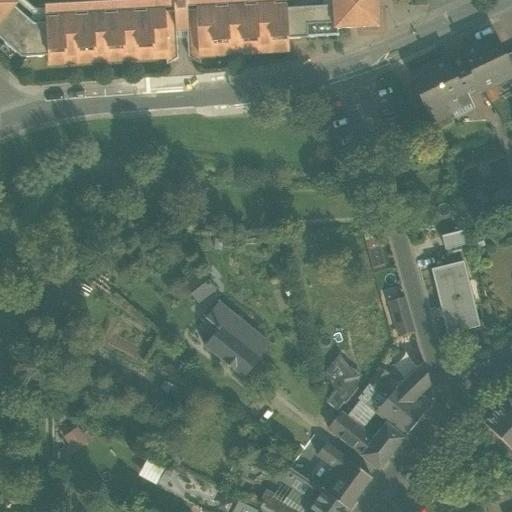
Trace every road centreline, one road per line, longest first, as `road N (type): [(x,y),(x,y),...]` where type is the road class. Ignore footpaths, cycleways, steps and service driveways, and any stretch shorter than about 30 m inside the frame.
road 1 (residential): [(457,20),(270,86),(44,110),(0,124)]
road 2 (residential): [(511,369),(486,376),(448,405),(397,467)]
